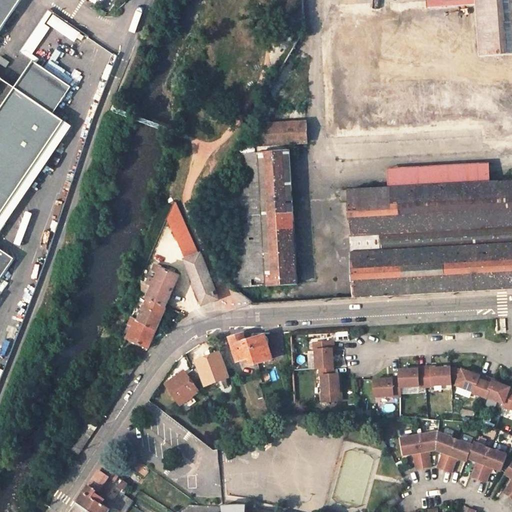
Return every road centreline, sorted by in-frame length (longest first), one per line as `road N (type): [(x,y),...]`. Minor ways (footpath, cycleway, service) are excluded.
road 1 (unclassified): [(55,511),(154,360),(187,331),(228,319),(511,304)]
road 2 (residential): [(511,352),(479,346),(368,353)]
